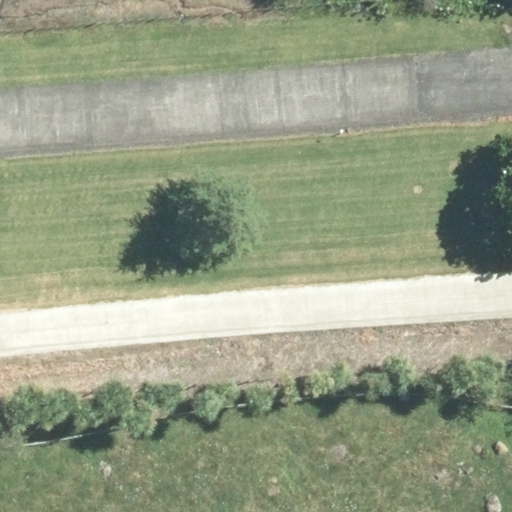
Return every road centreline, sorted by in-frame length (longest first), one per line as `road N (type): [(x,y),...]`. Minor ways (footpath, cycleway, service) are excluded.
road 1 (track): [(0,343),(511,284)]
road 2 (unclassified): [(0,91),(511,45)]
